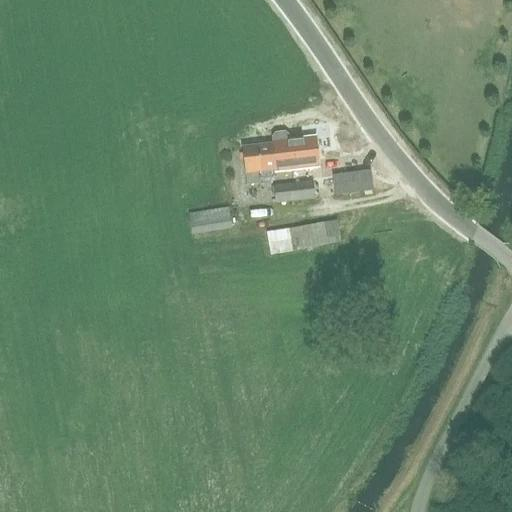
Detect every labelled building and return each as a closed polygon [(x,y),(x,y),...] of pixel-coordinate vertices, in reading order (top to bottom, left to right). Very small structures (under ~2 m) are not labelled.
[(320,139),(340,128),(327,105),(307,116),(320,139)] [(352,118),(343,105),(332,112),(342,125),(352,118)] [(273,169),(273,172),(319,167),(316,138),(289,141),(288,136),(284,133),(275,134),(272,138),(272,145),(242,149),(246,185),(258,183),(257,171),(273,169)] [(334,196),(373,191),(370,170),(331,175),(334,196)] [(313,180),(273,185),(275,204),(315,199),(313,180)] [(227,207),(188,214),(192,235),(231,228),(227,207)] [(262,237),(272,235),(284,304),(292,303),(286,272),(297,269),(292,242),(340,233),(335,208),(259,222),(262,237)]
